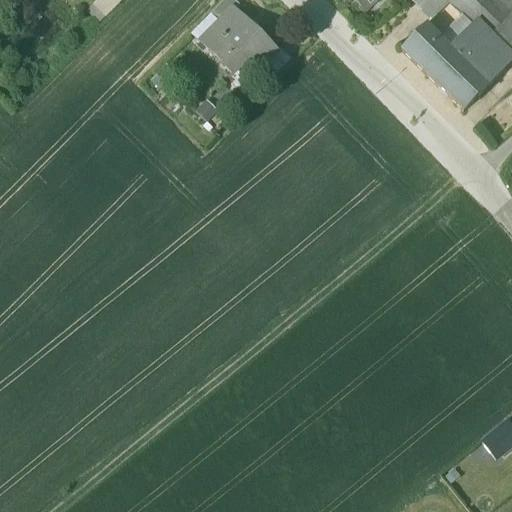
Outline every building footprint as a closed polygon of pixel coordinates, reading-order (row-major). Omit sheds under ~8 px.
[(230,0),(225,0),(210,16),(219,26),(219,25),(232,12),(233,13),(238,7),(230,0)] [(408,0),(432,22),(436,17),(436,16),(448,4),(444,0),(408,0)] [(511,0),(444,0),(448,4),(462,18),(487,42),(511,16),(511,0)] [(233,13),(232,12),(219,25),(219,26),(200,45),(231,76),(245,62),(258,75),(276,56),(233,13)] [(479,47),(437,90),(462,114),(511,62),(511,16),(487,42),(479,47)] [(439,41),(425,27),(400,53),(437,90),(479,47),(487,42),(462,18),(439,41)] [(495,463),(511,449),(511,430),(507,423),(480,444),(495,463)]
